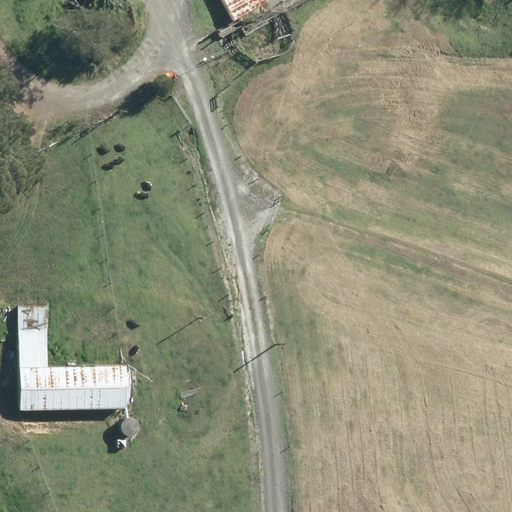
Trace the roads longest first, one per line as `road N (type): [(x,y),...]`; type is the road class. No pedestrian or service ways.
road 1 (track): [(167,0),(229,166),(276,511)]
road 2 (track): [(170,7),(150,67),(92,92),(40,91),(0,63)]
road 3 (track): [(40,91),(33,195),(0,259)]
